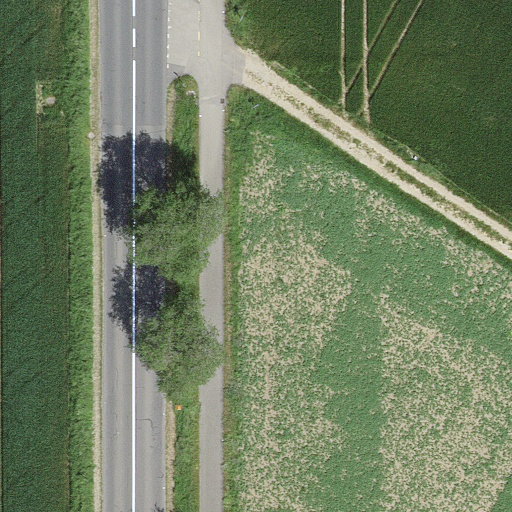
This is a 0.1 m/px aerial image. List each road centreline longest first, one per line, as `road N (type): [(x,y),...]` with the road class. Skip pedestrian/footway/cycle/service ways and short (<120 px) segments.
road 1 (tertiary): [(138,511),(133,0)]
road 2 (track): [(133,16),(213,48),(511,243)]
